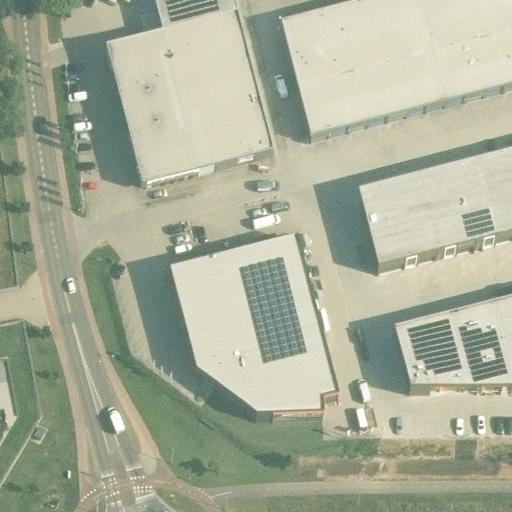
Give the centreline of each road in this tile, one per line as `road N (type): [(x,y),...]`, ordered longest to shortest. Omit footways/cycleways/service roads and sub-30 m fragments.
road 1 (unknown): [(43,48),(81,66),(166,353)]
road 2 (unclassified): [(311,176),(53,246)]
road 3 (tertiary): [(53,246),(23,0)]
road 4 (tertiary): [(130,511),(63,296)]
road 5 (unclassified): [(362,308),(402,409),(511,409)]
road 6 (unclassified): [(311,176),(264,11),(307,0)]
road 7 (unclassified): [(511,125),(311,176)]
road 8 (unclassified): [(511,269),(362,308)]
road 9 (unclassified): [(311,176),(362,308)]
